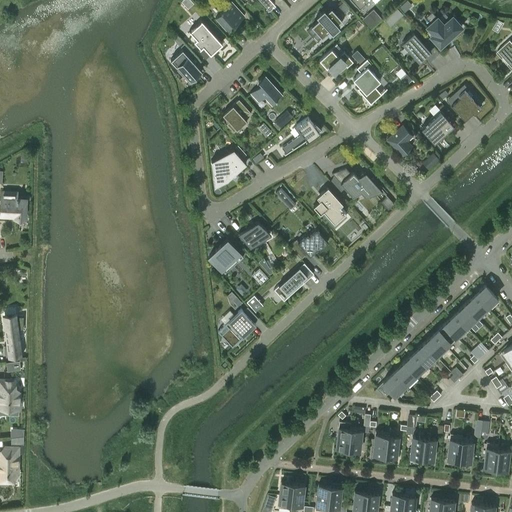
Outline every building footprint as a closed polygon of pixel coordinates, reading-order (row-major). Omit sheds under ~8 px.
[(234,25),(244,15),(231,0),(220,10),(222,11),(215,17),(226,29),(232,23),(234,25)] [(405,12),(412,5),(407,0),(400,7),(405,12)] [(349,8),(343,2),(338,7),(344,13),(349,8)] [(311,25),(322,37),(327,32),(329,35),(332,33),(340,26),(337,23),(342,19),(331,7),(326,11),(324,8),(316,15),(319,18),(311,25)] [(397,9),(391,14),(396,20),(402,14),(397,9)] [(368,13),(362,18),(371,28),(377,22),(368,13)] [(437,17),(427,26),(433,33),(430,35),(440,46),(462,26),(452,16),(443,24),(437,17)] [(197,49),(205,58),(222,42),(201,19),(201,20),(190,30),(190,29),(189,30),(197,38),(194,40),(200,46),(197,49)] [(401,42),(419,62),(431,51),(413,32),(401,42)] [(511,41),(510,39),(498,51),(511,66),(511,41)] [(190,81),(202,70),(188,55),(192,52),(187,46),(183,49),(182,48),(170,59),(178,68),(177,69),(183,77),(185,75),(190,81)] [(328,65),(333,71),(343,62),(347,66),(353,61),(343,51),(338,55),(331,48),(319,59),(326,67),(328,65)] [(351,54),(357,61),(363,56),(357,49),(351,54)] [(357,88),(370,103),(381,93),(374,85),(380,80),(367,65),(353,78),(360,86),(358,88),(358,87),(357,88)] [(271,103),(282,93),(265,73),(258,80),(261,83),(250,92),(258,101),(265,95),(271,103)] [(411,79),(407,73),(402,77),(407,83),(411,79)] [(468,88),(466,90),(465,89),(458,95),(459,97),(451,104),(464,119),(472,112),(474,113),(481,107),(479,105),(482,103),(468,88)] [(445,89),(438,94),(442,98),(448,93),(445,89)] [(239,98),(222,113),(229,121),(226,123),(234,132),(247,120),(245,117),(251,112),(239,98)] [(426,123),(421,128),(434,142),(447,131),(453,124),(451,122),(441,110),(440,110),(434,116),(428,122),(427,120),(425,122),(426,123)] [(275,121),(281,127),(289,120),(283,114),(275,121)] [(315,122),(315,123),(314,124),(308,116),(296,125),(302,133),(282,147),(286,152),(284,153),(285,154),(306,138),(308,141),(320,132),(318,130),(321,127),(316,122),(315,122)] [(263,122),(259,126),(266,133),(270,129),(263,122)] [(387,139),(401,155),(412,146),(406,140),(412,134),(403,124),(387,139)] [(246,154),(237,145),(235,147),(243,156),(246,154)] [(211,160),(213,159),(216,164),(212,166),(213,171),(212,171),(214,186),(215,185),(215,184),(227,178),(226,168),(228,165),(233,170),(243,160),(245,163),(246,162),(233,148),(211,160)] [(260,152),(252,157),(255,162),(263,156),(260,152)] [(439,159),(432,152),(428,156),(435,163),(439,159)] [(365,171),(358,176),(353,171),(351,173),(346,168),(339,170),(345,178),(340,182),(353,196),(361,191),(365,196),(371,193),(382,189),(365,171)] [(281,186),(276,191),(283,200),(289,195),(281,186)] [(342,203),(334,193),(327,186),(316,196),(319,199),(313,205),(320,213),(323,210),(334,222),(345,212),(339,205),(342,203)] [(15,216),(24,217),(25,199),(18,198),(18,197),(16,197),(17,192),(1,191),(0,213),(15,214),(15,216)] [(381,201),(388,209),(394,203),(387,195),(381,201)] [(258,221),(238,233),(250,246),(271,234),(265,227),(258,221)] [(328,241),(316,228),(309,234),(307,232),(298,241),(296,239),(289,244),(301,258),(307,252),(309,254),(317,247),(319,249),(328,241)] [(215,249),(209,255),(221,268),(235,256),(239,261),(243,256),(227,239),(221,244),(220,244),(215,249)] [(259,262),(269,274),(275,271),(272,266),(269,268),(263,257),(259,262)] [(299,266),(278,284),(278,285),(274,289),(283,300),(304,282),(302,279),(307,275),(299,266)] [(268,277),(262,271),(255,278),(260,284),(268,277)] [(485,284),(474,294),(488,308),(486,306),(496,296),(485,284)] [(231,291),(227,295),(229,303),(233,299),(238,305),(242,302),(236,296),(231,291)] [(258,299),(254,294),(246,301),(250,306),(258,299)] [(477,318),(488,308),(474,294),(464,304),(477,318)] [(464,304),(454,313),(467,327),(477,318),(464,304)] [(256,324),(241,308),(217,330),(232,346),(256,324)] [(16,312),(3,314),(4,328),(7,344),(4,344),(4,349),(7,348),(8,356),(21,354),(18,328),(23,328),(23,316),(17,316),(16,312)] [(454,313),(444,323),(457,337),(467,327),(454,313)] [(447,347),(457,337),(444,323),(434,333),(447,347)] [(434,333),(423,342),(437,356),(447,347),(434,333)] [(423,342),(413,352),(425,364),(435,355),(437,357),(437,356),(423,342)] [(511,343),(499,353),(506,362),(511,357),(511,343)] [(474,347),(470,351),(473,354),(478,359),(483,353),(478,347),(474,347)] [(415,374),(425,364),(413,352),(403,362),(415,374)] [(19,360),(6,362),(7,371),(21,369),(19,360)] [(403,362),(393,371),(405,384),(415,374),(403,362)] [(450,370),(453,374),(457,378),(462,373),(455,365),(450,370)] [(394,393),(405,384),(393,371),(377,386),(385,395),(391,390),(394,393)] [(7,410),(9,412),(15,412),(17,411),(17,408),(19,408),(19,392),(14,391),(14,379),(0,378),(0,407),(7,407),(7,410)] [(374,390),(380,396),(383,393),(377,387),(374,390)] [(338,426),(336,447),(348,449),(350,428),(350,425),(350,422),(339,420),(338,426)] [(350,425),(350,428),(348,449),(359,450),(362,427),(350,425)] [(406,430),(405,434),(410,434),(410,433),(413,433),(414,426),(413,425),(407,425),(406,430)] [(372,454),(385,455),(387,434),(387,432),(375,430),(372,454)] [(461,437),(462,437),(462,434),(450,433),(447,459),(459,460),(461,437)] [(387,434),(385,455),(396,457),(399,435),(387,434)] [(410,456),(421,458),(424,436),(412,435),(410,456)] [(23,444),(24,436),(17,437),(11,437),(11,443),(23,444)] [(436,438),(424,436),(421,458),(433,459),(436,438)] [(461,437),(459,460),(470,461),(473,438),(462,437),(461,437)] [(486,441),(483,467),(495,468),(498,447),(499,443),(486,441)] [(0,457),(0,483),(1,484),(2,485),(3,485),(4,485),(5,485),(6,484),(7,484),(8,483),(8,482),(9,481),(9,480),(10,480),(10,472),(17,473),(18,446),(5,446),(5,458),(0,457)] [(498,447),(495,468),(507,470),(508,456),(511,456),(511,449),(509,449),(498,447)] [(290,508),(290,503),(293,482),(281,481),(278,507),(290,508)] [(304,484),(293,482),(290,503),(302,505),(304,484)] [(327,511),(328,506),(327,506),(330,485),(318,483),(315,509),(327,511)] [(327,506),(328,506),(339,507),(342,486),(330,485),(327,506)] [(352,511),(362,511),(363,511),(366,491),(355,490),(352,511)] [(375,511),(378,493),(366,491),(363,511),(375,511)] [(401,511),(404,494),(392,492),(389,511),(401,511)] [(276,496),(268,493),(265,501),(273,504),(276,496)] [(413,511),(415,495),(404,494),(401,511),(413,511)] [(440,511),(442,498),(431,497),(428,511),(440,511)] [(452,511),(454,500),(442,498),(440,511),(452,511)] [(469,511),(481,511),(483,503),(471,502),(469,511)] [(493,511),(495,504),(483,503),(481,511),(493,511)]
